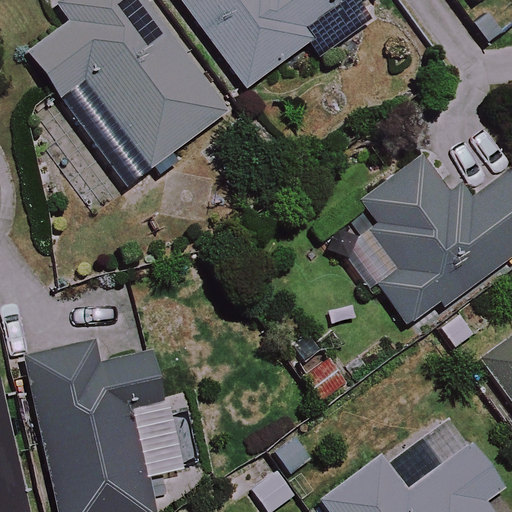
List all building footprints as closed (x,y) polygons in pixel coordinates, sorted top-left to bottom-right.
[(226,114),(142,0),(69,0),(56,9),(68,25),(27,56),(58,98),(83,80),(148,170),(226,114)] [(334,0),(177,0),(244,91),(313,41),(307,31),(340,7),(334,0)] [(511,173),(465,206),(457,193),(449,199),(422,159),(361,201),(377,225),(338,251),(368,295),(378,288),(405,327),(511,254),(511,173)] [(511,342),(481,365),(511,408),(511,342)] [(98,368),(93,346),(22,362),(56,511),(154,511),(148,483),(183,474),(156,355),(98,368)] [(0,511),(26,511),(0,397),(0,511)] [(495,485),(449,422),(386,469),(379,460),(319,505),(324,511),(501,511),(486,492),(495,485)] [(293,433),(267,452),(289,481),(314,462),(293,433)] [(244,493),(257,511),(274,511),(293,498),(274,472),(244,493)]
